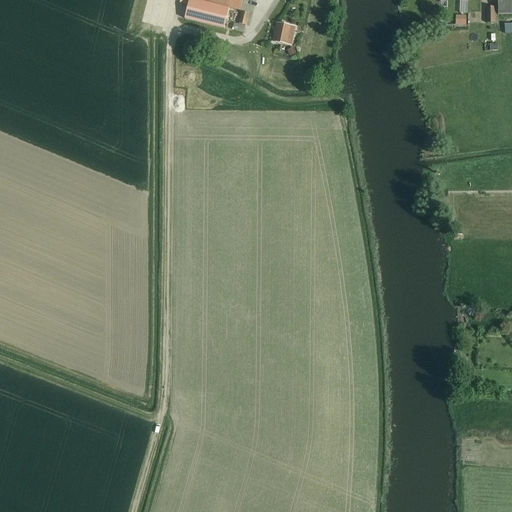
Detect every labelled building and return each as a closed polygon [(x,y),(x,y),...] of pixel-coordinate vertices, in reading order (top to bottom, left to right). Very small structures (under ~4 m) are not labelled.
[(179,0),(179,3),(188,5),(185,19),(224,29),(229,7),(240,10),(242,0),(179,0)] [(511,0),(497,0),(497,15),(511,14),(511,0)] [(495,7),(486,7),(486,23),(495,23),(495,7)] [(247,25),(250,14),(243,12),(240,23),(247,25)] [(291,44),(292,35),(294,27),(277,24),(274,40),(291,44)] [(300,47),(306,43),(302,37),(296,40),(300,47)] [(218,53),(220,47),(208,41),(205,47),(218,53)] [(290,56),(296,53),(294,47),(287,51),(290,56)]
